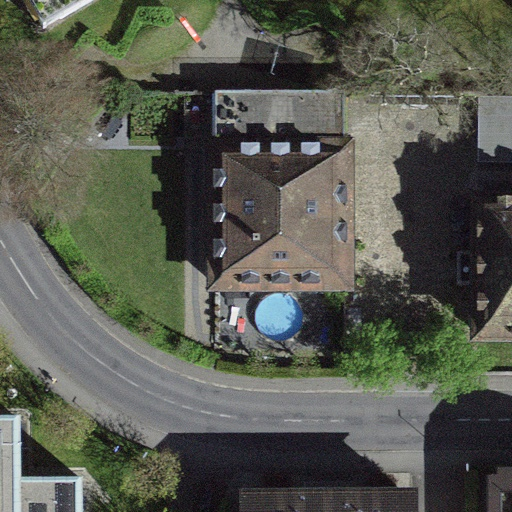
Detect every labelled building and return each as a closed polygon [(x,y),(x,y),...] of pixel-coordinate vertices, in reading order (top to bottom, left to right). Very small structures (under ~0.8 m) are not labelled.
[(49,0),(60,18),(90,0),(49,0)] [(345,95),(345,92),(185,91),(185,137),(215,137),(215,284),(346,284),(345,95)] [(511,202),(479,202),(479,336),(511,336),(511,202)] [(0,511),(82,511),(82,479),(21,479),(20,419),(0,419),(0,511)] [(511,511),(511,489),(494,490),(494,511),(511,511)] [(410,511),(411,502),(245,503),(245,511),(410,511)]
